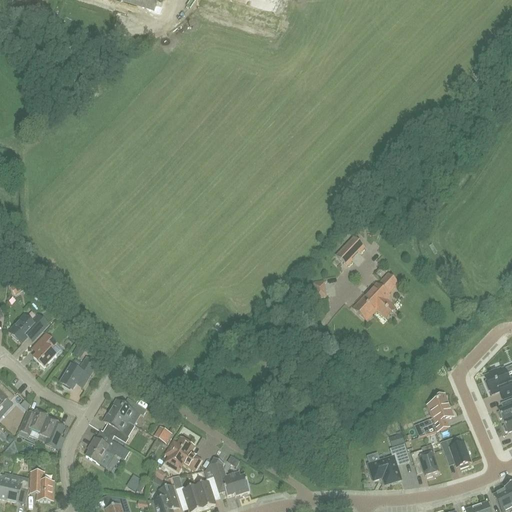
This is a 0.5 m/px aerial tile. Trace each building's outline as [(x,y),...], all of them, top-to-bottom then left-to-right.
[(129,0),(155,8),(157,0),(129,0)] [(194,52),(146,37),(135,71),(183,87),(194,52)] [(87,101),(102,88),(89,74),(74,87),(87,101)] [(337,257),(347,267),(352,262),(350,260),(358,252),(359,254),(364,249),(354,239),(337,257)] [(377,285),(370,292),(365,298),(377,310),(383,315),(386,312),(387,312),(388,310),(391,307),(385,301),(389,297),(388,296),(398,285),(388,276),(378,287),(377,285)] [(12,289),(17,297),(28,289),(23,281),(12,289)] [(328,283),(313,284),(315,300),(329,299),(328,283)] [(377,310),(365,298),(353,310),(366,322),(377,310)] [(33,344),(49,327),(38,317),(32,324),(25,317),(9,334),(21,345),(27,339),(33,344)] [(44,370),(57,356),(51,351),(56,345),(46,335),(36,346),(41,351),(33,359),(44,370)] [(89,380),(93,372),(97,366),(87,360),(79,372),(71,367),(60,385),(73,393),(80,380),(86,384),(89,380)] [(435,375),(438,379),(445,372),(441,369),(435,375)] [(511,379),(508,381),(505,373),(504,370),(501,371),(500,370),(493,373),(493,374),(484,378),(486,382),(485,383),(488,392),(490,392),(492,396),(500,393),(503,401),(511,396),(511,379)] [(471,381),(480,378),(477,372),(469,375),(471,381)] [(478,400),(488,396),(482,379),(471,383),(478,400)] [(15,398),(2,386),(0,388),(0,408),(7,401),(10,404),(15,398)] [(435,404),(427,407),(433,421),(430,422),(432,426),(423,430),(426,437),(435,434),(449,428),(446,421),(453,418),(444,396),(433,401),(435,404)] [(511,407),(503,410),(498,412),(499,413),(497,414),(500,421),(502,420),(503,423),(511,419),(511,400),(509,401),(511,407)] [(116,402),(110,413),(128,424),(135,413),(143,418),(147,412),(137,406),(133,412),(116,402)] [(409,403),(398,414),(402,418),(413,408),(409,403)] [(34,417),(28,414),(20,433),(26,436),(26,435),(38,441),(40,437),(47,420),(48,418),(47,418),(47,417),(47,415),(39,412),(38,413),(38,414),(36,413),(34,417)] [(122,435),(128,424),(110,413),(104,424),(117,432),(114,438),(126,446),(130,440),(122,435)] [(49,421),(47,420),(40,437),(47,441),(45,446),(55,451),(61,439),(54,436),(59,425),(57,424),(58,423),(57,422),(50,419),(49,420),(49,421)] [(511,419),(503,423),(504,427),(503,428),(505,434),(507,433),(508,434),(511,432),(511,419)] [(171,434),(163,430),(157,439),(165,444),(171,434)] [(405,439),(392,443),(393,448),(406,445),(405,439)] [(170,458),(169,461),(166,464),(178,472),(182,465),(194,472),(201,462),(196,459),(189,454),(193,447),(181,440),(177,447),(174,445),(167,456),(170,458)] [(97,466),(106,453),(113,457),(115,454),(125,461),(130,453),(119,447),(110,441),(106,447),(97,441),(86,459),(97,466)] [(457,469),(459,468),(460,470),(469,467),(468,465),(470,465),(467,456),(469,455),(466,446),(464,447),(463,445),(454,449),(451,441),(440,445),(445,458),(452,455),(456,466),(457,469)] [(227,462),(234,452),(226,446),(219,456),(227,462)] [(383,481),(385,486),(401,481),(395,465),(407,461),(408,464),(409,464),(404,447),(391,451),(393,459),(368,466),(373,482),(381,480),(381,478),(384,480),(383,481)] [(421,466),(424,474),(425,478),(426,478),(427,480),(433,478),(432,476),(438,474),(432,455),(424,458),(422,452),(411,455),(415,468),(421,466)] [(210,466),(214,479),(218,494),(219,495),(225,493),(227,499),(234,497),(235,499),(250,494),(245,478),(241,479),(239,474),(227,478),(223,468),(224,466),(214,459),(210,466)] [(160,470),(155,477),(163,482),(168,476),(160,470)] [(53,504),(54,484),(44,484),(44,475),(32,474),(31,488),(39,488),(38,503),(53,504)] [(0,500),(6,502),(10,485),(3,483),(4,477),(0,476),(0,500)] [(196,488),(203,511),(215,507),(212,496),(218,494),(214,479),(206,481),(207,484),(196,488)] [(29,494),(29,483),(18,480),(17,486),(10,485),(6,502),(18,505),(21,492),(29,494)] [(173,511),(179,510),(176,499),(172,487),(159,491),(162,500),(154,503),(156,511),(173,511)] [(189,511),(199,511),(203,511),(196,488),(184,492),(183,489),(176,491),(180,506),(187,504),(189,511)] [(505,491),(494,497),(501,511),(507,511),(511,509),(511,504),(505,491)] [(129,511),(126,501),(108,498),(111,509),(105,511),(129,511)] [(141,501),(139,508),(148,510),(150,503),(141,501)]
